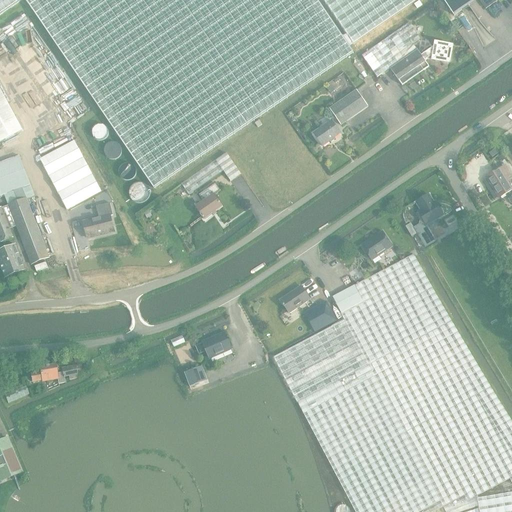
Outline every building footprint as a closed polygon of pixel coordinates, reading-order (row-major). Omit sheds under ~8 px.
[(0,0),(0,14),(21,0),(25,0),(155,189),(354,54),(317,0),(0,0)] [(322,0),(353,44),(416,0),(322,0)] [(443,0),(454,15),(475,0),(478,0),(485,9),(498,0),(443,0)] [(409,24),(361,56),(376,78),(389,69),(402,86),(428,67),(413,45),(420,40),(409,24)] [(448,63),(451,48),(436,45),(435,48),(433,48),(423,55),(427,60),(432,56),(434,56),(433,60),(448,63)] [(0,142),(22,131),(0,88),(0,142)] [(367,107),(356,90),(329,109),(341,126),(367,107)] [(323,146),(340,134),(331,122),(314,134),(323,146)] [(61,131),(28,148),(39,169),(54,197),(62,212),(105,190),(71,125),(61,131)] [(222,170),(225,175),(230,182),(241,174),(227,153),(181,184),(188,194),(222,170)] [(18,157),(6,161),(0,163),(0,196),(30,185),(18,157)] [(504,167),(499,170),(485,178),(493,191),(494,190),(499,198),(511,190),(506,181),(511,178),(504,167)] [(214,195),(220,191),(215,184),(199,195),(203,202),(195,207),(204,221),(223,208),(214,195)] [(419,225),(413,229),(425,249),(436,242),(426,226),(442,216),(442,215),(442,211),(441,210),(438,208),(434,203),(433,203),(428,196),(415,203),(420,211),(416,215),(420,221),(419,225)] [(7,206),(15,227),(31,265),(49,258),(25,199),(7,206)] [(87,238),(113,231),(109,215),(112,214),(109,203),(97,206),(100,217),(82,222),(87,238)] [(9,229),(15,227),(7,206),(0,208),(0,238),(2,243),(12,238),(9,229)] [(372,262),(392,248),(381,233),(361,247),(372,262)] [(0,265),(5,278),(25,270),(15,245),(0,251),(0,265)] [(310,338),(273,357),(298,403),(356,511),(419,511),(422,511),(431,511),(443,507),(445,511),(462,511),(477,507),(478,509),(476,509),(476,510),(476,511),(511,511),(511,493),(478,499),(476,496),(509,479),(511,485),(511,484),(511,420),(500,402),(480,370),(479,371),(447,316),(412,254),(383,270),(354,286),(363,303),(341,314),(345,320),(344,320),(339,323),(331,327),(310,338)] [(332,297),(341,314),(363,303),(354,286),(332,297)] [(289,314),(309,300),(300,287),(289,295),(289,296),(281,302),(289,314)] [(326,301),(304,313),(314,333),(320,330),(329,325),(336,321),(326,301)] [(216,337),(195,347),(199,355),(205,352),(209,360),(232,350),(224,333),(216,337)] [(182,336),(171,341),(173,347),(185,342),(182,336)] [(39,368),(40,373),(30,375),(32,383),(41,381),(42,382),(57,379),(58,384),(64,383),(63,378),(68,377),(69,380),(72,379),(77,379),(76,375),(77,375),(75,366),(61,369),(62,373),(56,374),(54,365),(39,368)] [(189,387),(207,381),(202,368),(184,375),(189,387)] [(24,384),(4,393),(9,404),(29,396),(24,384)] [(0,481),(21,472),(7,438),(0,441),(0,481)]
